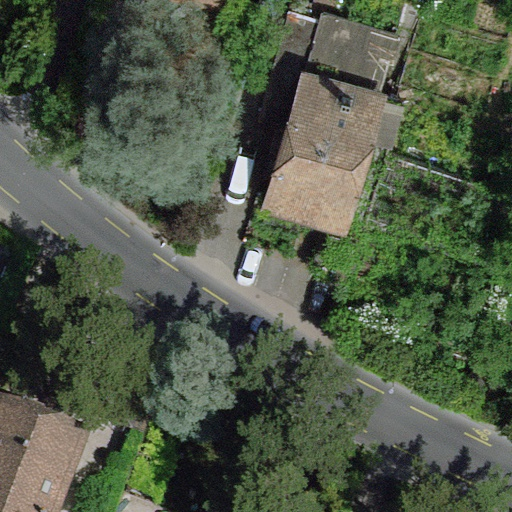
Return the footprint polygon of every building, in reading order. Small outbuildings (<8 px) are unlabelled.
[(291,126),(307,72),(324,19),(291,10),(259,115),(280,123),(291,126)] [(383,93),(307,72),(291,126),(280,123),(264,177),(273,181),(269,197),(328,214),(346,219),(383,93)] [(403,99),(383,93),(346,219),(367,226),(403,99)] [(367,226),(346,219),(328,214),(315,262),(353,272),(367,226)] [(172,360),(117,339),(96,400),(109,404),(103,421),(146,435),(172,360)] [(54,511),(78,446),(3,418),(0,425),(0,511),(54,511)]
